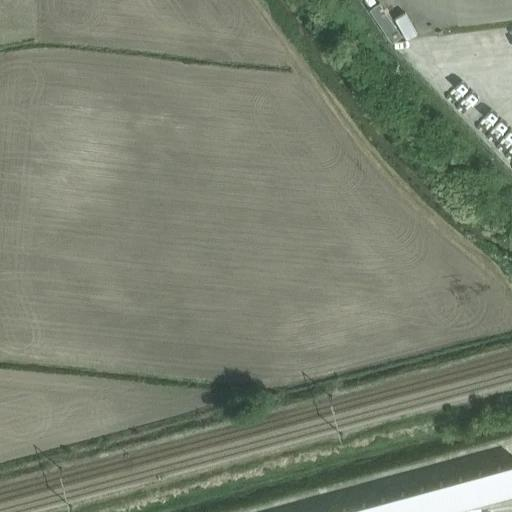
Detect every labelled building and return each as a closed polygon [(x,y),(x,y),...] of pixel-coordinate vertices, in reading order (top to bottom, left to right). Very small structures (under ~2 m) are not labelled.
[(511,462),(499,466),(507,495),(511,493),(511,462)] [(507,495),(499,466),(480,472),(487,500),(507,495)] [(487,500),(480,472),(460,477),(468,506),(487,500)] [(468,506),(460,477),(441,482),(449,511),(468,506)] [(443,511),(449,511),(441,482),(421,487),(428,511),(443,511)] [(428,511),(421,487),(402,493),(407,511),(428,511)] [(407,511),(402,493),(383,498),(386,511),(407,511)] [(386,511),(383,498),(363,503),(365,511),(386,511)] [(365,511),(363,503),(345,508),(345,511),(365,511)]
